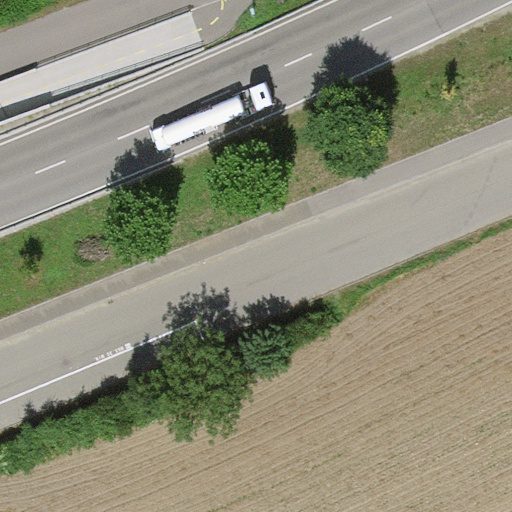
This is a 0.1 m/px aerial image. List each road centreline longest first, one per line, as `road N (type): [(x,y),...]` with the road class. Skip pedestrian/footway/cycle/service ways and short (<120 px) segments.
road 1 (residential): [(511,168),(0,382)]
road 2 (primary): [(0,191),(449,0)]
